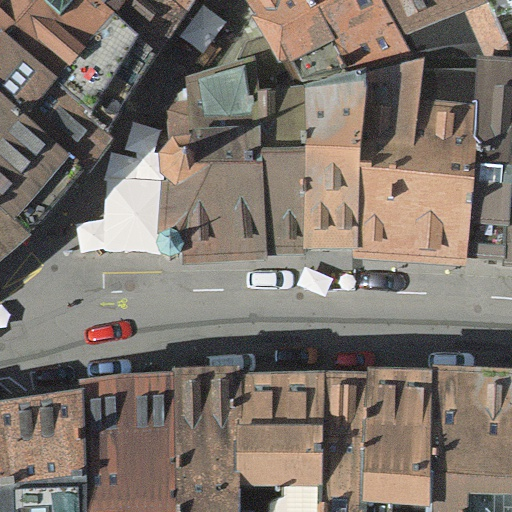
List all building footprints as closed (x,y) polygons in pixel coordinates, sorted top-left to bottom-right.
[(0,0),(0,40),(105,134),(150,57),(85,0),(0,0)] [(85,0),(150,57),(181,0),(85,0)] [(394,39),(369,0),(234,0),(258,45),(284,80),(346,62),(394,39)] [(484,0),(369,0),(394,39),(454,7),(476,50),(504,53),(505,37),(484,0)] [(511,0),(484,0),(505,37),(511,37),(511,0)] [(0,98),(80,171),(105,134),(0,40),(0,98)] [(337,248),(452,253),(458,100),(404,94),(409,44),(346,62),(337,248)] [(235,89),(242,253),(287,251),(284,80),(258,45),(230,65),(235,89)] [(458,100),(452,253),(511,256),(511,53),(504,53),(476,50),(466,50),(458,100)] [(284,80),(287,251),(337,248),(346,62),(284,80)] [(242,253),(235,89),(147,153),(145,255),(242,253)] [(0,211),(26,235),(80,171),(0,98),(0,211)] [(0,255),(26,235),(0,211),(0,255)] [(407,511),(409,364),(336,367),(331,511),(407,511)] [(511,511),(511,368),(409,364),(407,511),(511,511)] [(210,511),(215,367),(157,369),(151,511),(210,511)] [(291,511),(298,368),(215,367),(210,511),(291,511)] [(331,511),(336,367),(298,368),(291,511),(331,511)] [(151,511),(157,369),(66,380),(65,511),(151,511)] [(0,511),(65,511),(66,380),(0,390),(0,511)]
